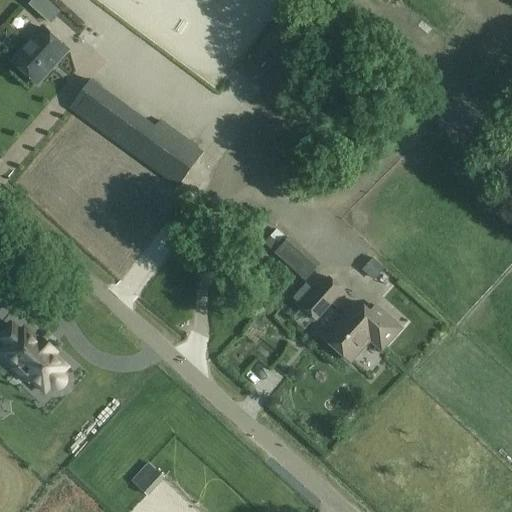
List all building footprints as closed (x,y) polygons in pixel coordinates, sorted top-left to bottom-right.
[(60,11),(48,0),(31,0),(29,3),(50,22),(60,11)] [(44,29),(14,63),(38,84),(68,50),(44,29)] [(161,121),(157,127),(91,79),(70,108),(136,156),(178,187),(203,152),(161,121)] [(36,291),(18,275),(0,295),(18,311),(36,291)] [(330,278),(322,287),(335,299),(343,290),(330,278)] [(322,287),(303,308),(316,320),(335,299),(322,287)] [(359,303),(346,317),(371,340),(382,350),(401,329),(377,307),(370,314),(359,303)] [(351,362),(371,340),(346,317),(326,339),(351,362)] [(46,393),(50,387),(54,389),(57,390),(61,389),(64,386),(66,383),(66,379),(66,376),(63,373),(68,368),(54,355),(56,353),(41,340),(39,342),(25,329),(21,334),(12,326),(0,339),(9,347),(23,359),(17,367),(15,369),(29,382),(32,380),(46,393)] [(156,470),(150,476),(139,488),(147,496),(164,479),(156,470)]
